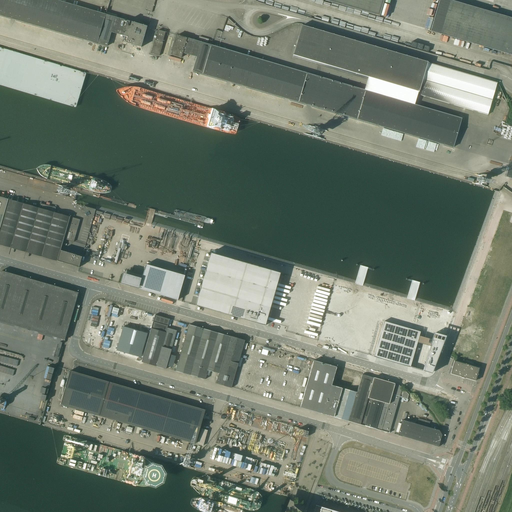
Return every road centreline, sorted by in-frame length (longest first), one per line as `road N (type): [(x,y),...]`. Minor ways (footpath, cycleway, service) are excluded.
road 1 (unclassified): [(433,385),(92,286)]
road 2 (unclassified): [(341,431),(78,355),(73,343),(92,286)]
road 3 (unclassified): [(511,85),(298,19)]
road 4 (unclassified): [(433,385),(502,199)]
road 5 (secondary): [(511,317),(455,468)]
road 6 (unclassified): [(341,431),(330,479),(418,511)]
road 7 (secondary): [(465,471),(511,344)]
road 8 (unclassified): [(455,468),(341,431)]
